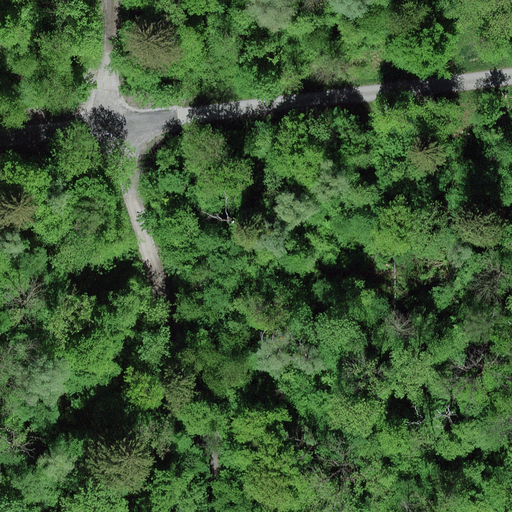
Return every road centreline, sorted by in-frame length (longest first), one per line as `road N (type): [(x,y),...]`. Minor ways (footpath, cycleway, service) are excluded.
road 1 (track): [(511,75),(0,137)]
road 2 (track): [(128,123),(244,511)]
road 3 (track): [(109,0),(107,126)]
